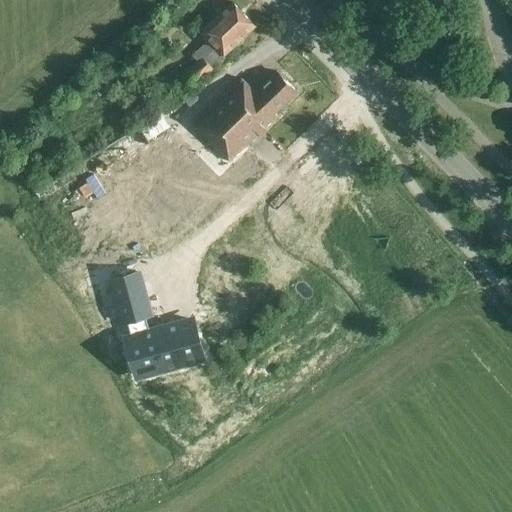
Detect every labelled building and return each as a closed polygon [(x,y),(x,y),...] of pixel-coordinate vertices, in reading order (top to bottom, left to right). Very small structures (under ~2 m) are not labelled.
[(185,73),(191,79),(196,85),(225,57),(223,55),(255,26),(233,2),(201,31),(209,40),(193,56),(198,61),(185,73)] [(242,79),(195,125),(231,160),(245,146),(277,115),(275,113),(297,91),(278,72),(256,93),(242,79)] [(140,126),(149,139),(170,125),(162,112),(140,126)] [(208,292),(194,296),(201,319),(216,314),(208,292)] [(187,308),(123,334),(140,377),(204,351),(187,308)]
